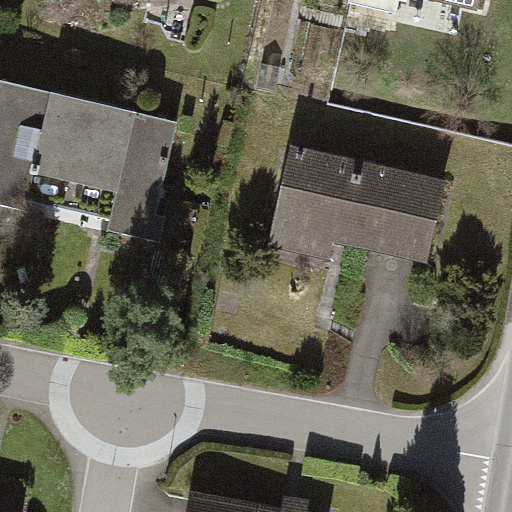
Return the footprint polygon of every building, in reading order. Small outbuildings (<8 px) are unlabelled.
[(487,0),(372,0),(483,22),(487,0)] [(177,137),(0,95),(0,218),(168,258),(174,232),(156,228),(177,137)] [(453,194),(287,160),(266,262),(332,276),(336,255),(436,276),(453,194)] [(22,511),(24,505),(0,499),(0,511),(22,511)] [(258,511),(188,503),(187,511),(258,511)]
